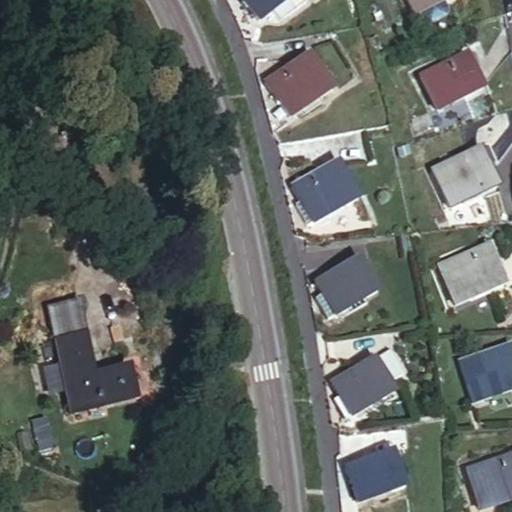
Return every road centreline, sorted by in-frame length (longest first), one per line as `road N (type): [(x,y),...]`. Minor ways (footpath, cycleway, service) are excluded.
road 1 (tertiary): [(169,0),(200,60),(287,511)]
road 2 (unclassified): [(331,511),(324,430),(285,233),(222,0)]
